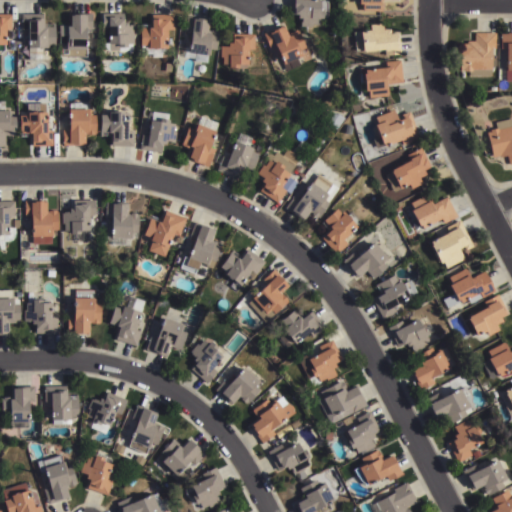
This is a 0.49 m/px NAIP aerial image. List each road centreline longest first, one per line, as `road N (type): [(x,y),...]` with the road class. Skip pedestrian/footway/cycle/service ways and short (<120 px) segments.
road 1 (residential): [(0,171),(147,177),(209,194),(259,220),(337,294),(450,511)]
road 2 (residential): [(0,360),(120,368),(173,391),(216,427),(267,511)]
road 3 (residential): [(511,260),(433,88),(426,0)]
